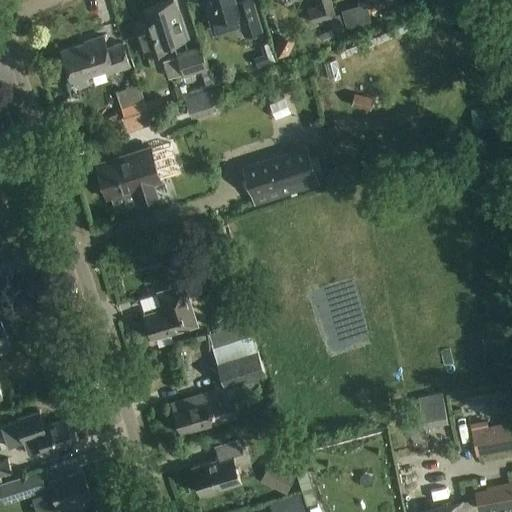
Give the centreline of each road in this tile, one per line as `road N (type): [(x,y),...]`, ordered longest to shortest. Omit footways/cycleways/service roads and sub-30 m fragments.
road 1 (residential): [(158,511),(73,248)]
road 2 (residential): [(73,248),(4,22)]
